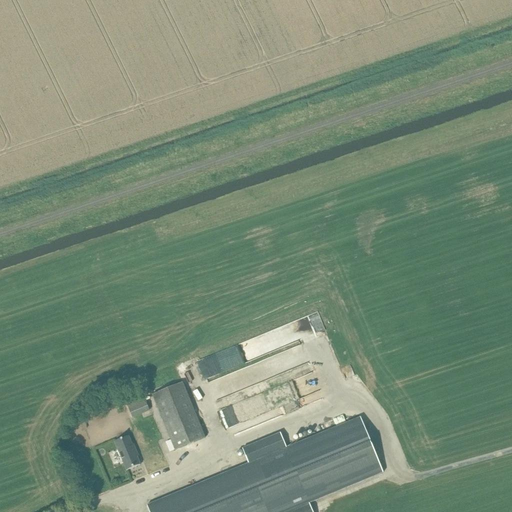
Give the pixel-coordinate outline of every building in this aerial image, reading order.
[(253,373),(307,353),(305,348),(297,351),(293,340),(247,357),(253,373)] [(298,378),(314,374),(312,365),(296,369),(298,378)] [(205,438),(182,383),(153,395),(176,450),(205,438)] [(130,407),(147,403),(144,390),(127,394),(130,407)] [(248,464),(147,506),(149,511),(312,511),(309,503),(383,472),(360,417),(287,448),(280,433),(242,449),(248,464)] [(126,470),(140,465),(137,457),(138,456),(133,444),(132,445),(129,436),(115,442),(126,470)]
